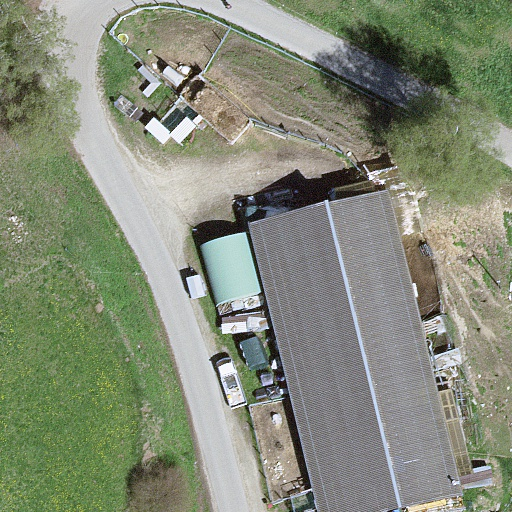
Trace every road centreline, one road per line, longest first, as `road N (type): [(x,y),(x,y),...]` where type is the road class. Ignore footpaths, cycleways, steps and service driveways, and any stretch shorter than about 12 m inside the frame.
road 1 (track): [(102,0),(57,40),(59,116),(168,279),(231,511)]
road 2 (track): [(511,159),(231,15),(148,0)]
